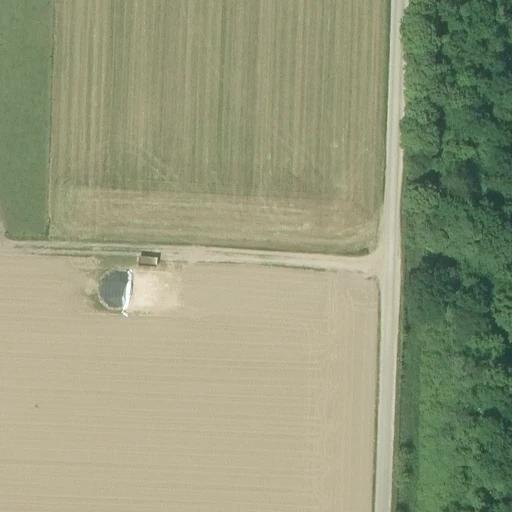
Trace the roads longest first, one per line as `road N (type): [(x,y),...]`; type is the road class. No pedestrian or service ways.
road 1 (residential): [(382,511),(399,0)]
road 2 (track): [(390,259),(0,247)]
